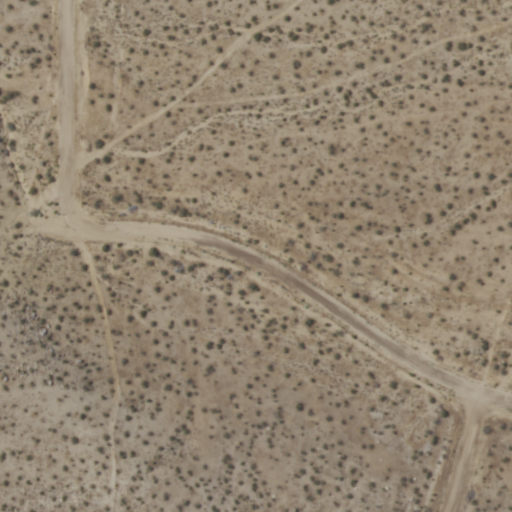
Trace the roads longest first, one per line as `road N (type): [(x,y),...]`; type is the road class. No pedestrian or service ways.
road 1 (track): [(511,404),(447,383),(241,258),(151,234),(106,233),(71,209)]
road 2 (track): [(71,209),(64,191),(67,0)]
road 3 (track): [(481,396),(449,511)]
